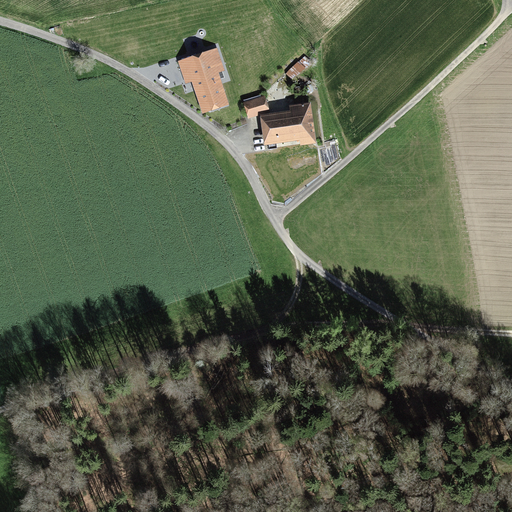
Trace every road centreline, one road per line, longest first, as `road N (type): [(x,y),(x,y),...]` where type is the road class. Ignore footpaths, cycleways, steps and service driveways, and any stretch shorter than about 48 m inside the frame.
road 1 (residential): [(0,20),(118,66),(201,121),(247,169),(272,218)]
road 2 (residential): [(508,0),(494,25),(394,119),(272,218)]
road 3 (track): [(0,411),(270,325)]
road 4 (track): [(270,325),(511,333)]
road 5 (residential): [(272,218),(316,267),(414,328)]
